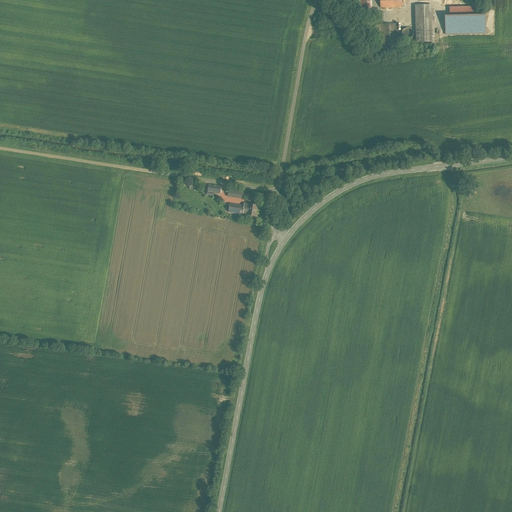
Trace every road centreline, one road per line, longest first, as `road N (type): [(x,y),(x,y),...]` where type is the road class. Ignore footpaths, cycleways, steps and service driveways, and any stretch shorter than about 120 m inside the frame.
road 1 (unclassified): [(0,147),(279,189)]
road 2 (tertiary): [(218,511),(257,308),(284,241)]
road 3 (tertiary): [(284,241),(350,184),(511,156)]
road 4 (unclassified): [(315,0),(279,189)]
